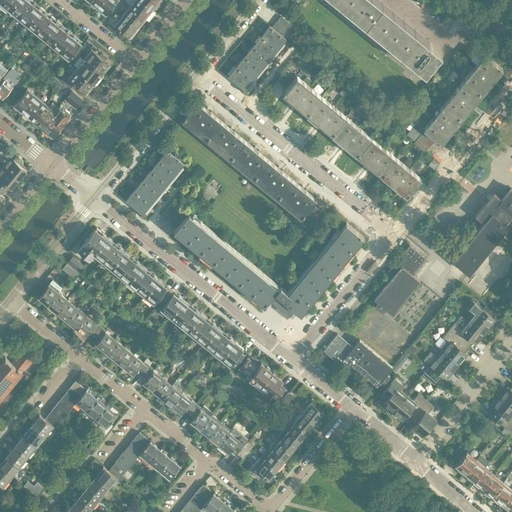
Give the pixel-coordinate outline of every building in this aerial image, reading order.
[(0,0),(0,2),(9,9),(16,0),(0,0)] [(16,0),(9,9),(17,16),(30,1),(28,0),(16,0)] [(101,0),(95,8),(101,12),(102,10),(105,13),(112,5),(115,1),(115,0),(101,0)] [(154,8),(144,0),(133,0),(130,5),(144,17),(147,14),(149,15),(154,8)] [(144,0),(154,8),(159,2),(157,1),(157,0),(144,0)] [(426,41),(384,7),(375,0),(329,0),(415,70),(419,65),(424,70),(441,50),(428,39),(426,41)] [(32,3),(30,1),(17,16),(26,23),(40,6),(34,1),(32,3)] [(144,17),(130,5),(122,14),(139,27),(144,21),(142,20),(144,17)] [(45,10),(40,6),(26,23),(35,31),(47,15),(43,12),(45,10)] [(139,27),(122,14),(115,24),(129,35),(132,32),(134,34),(139,27)] [(49,17),(47,15),(35,31),(43,37),(57,20),(51,15),(49,17)] [(281,16),(272,27),(283,36),(292,25),(281,16)] [(62,24),(57,20),(43,37),(52,44),(64,29),(61,26),(62,24)] [(244,89),(278,48),(286,38),(283,36),(272,27),(269,24),(227,75),(234,81),(233,83),(238,87),(240,85),(244,89)] [(66,31),(64,29),(52,44),(60,51),(74,34),(68,29),(66,31)] [(79,38),(74,34),(60,51),(68,58),(81,43),(78,40),(79,38)] [(109,63),(98,53),(99,51),(92,45),(84,55),(85,55),(83,58),(84,58),(100,71),(100,72),(102,73),(102,72),(109,63)] [(485,53),(464,78),(481,92),(502,68),(502,67),(485,53)] [(42,60),(36,55),(24,70),(31,75),(40,64),(42,60)] [(84,58),(77,67),(94,82),(95,83),(102,73),(100,72),(100,71),(84,58)] [(18,81),(15,78),(19,73),(12,67),(3,78),(4,79),(0,84),(0,95),(2,98),(13,86),(18,81)] [(65,75),(61,80),(70,87),(74,82),(86,91),(94,82),(77,67),(76,67),(68,77),(65,75)] [(286,69),(277,80),(282,84),(291,73),(286,69)] [(291,73),(282,84),(286,87),(295,76),(291,73)] [(295,76),(286,87),(282,93),(283,93),(307,113),(321,95),(297,75),(295,76)] [(464,78),(444,102),(461,117),(481,92),(464,78)] [(16,108),(22,113),(37,95),(27,88),(14,104),(17,106),(16,108)] [(81,98),(72,91),(70,93),(70,92),(67,95),(68,96),(66,98),(75,105),(81,98)] [(37,95),(22,113),(28,118),(30,116),(33,119),(46,103),(37,95)] [(346,116),(321,95),(307,113),(332,133),(346,116)] [(183,118),(206,137),(220,119),(197,100),(197,99),(182,118),(183,118)] [(423,127),(425,129),(436,138),(441,142),(441,141),(461,117),(444,102),(423,127)] [(46,103),(33,119),(36,121),(34,123),(40,128),(55,110),(46,103)] [(55,110),(40,128),(49,136),(53,135),(71,113),(60,104),(55,110)] [(371,136),(346,116),(332,133),(357,153),(371,136)] [(244,139),(220,119),(206,137),(230,157),(244,139)] [(414,140),(421,132),(413,125),(406,134),(414,140)] [(436,138),(425,129),(421,133),(432,142),(435,138),(436,138)] [(432,142),(421,133),(417,138),(428,147),(432,142)] [(396,156),(371,136),(357,153),(382,174),(396,156)] [(428,147),(417,138),(414,142),(425,151),(428,147)] [(268,158),(244,139),(230,157),(253,176),(268,158)] [(142,213),(176,173),(184,162),(167,148),(167,149),(126,199),(125,199),(142,213)] [(421,177),(396,156),(382,174),(406,194),(406,195),(421,177)] [(11,157),(3,166),(19,179),(26,170),(21,166),(23,164),(22,159),(19,157),(15,157),(13,159),(11,157)] [(292,178),(268,158),(253,176),(277,196),(292,178)] [(19,179),(3,166),(0,170),(0,185),(3,188),(6,184),(11,188),(19,179)] [(315,197),(292,178),(277,196),(301,215),(300,215),(301,216),(303,213),(311,203),(316,197),(315,197)] [(484,222),(453,259),(469,272),(507,225),(505,223),(511,215),(511,214),(511,188),(502,199),(493,192),(488,199),(486,198),(483,202),(484,202),(474,215),(484,222)] [(161,214),(177,227),(186,216),(170,203),(161,214)] [(316,207),(311,203),(303,213),(307,217),(316,207)] [(321,211),(316,207),(307,217),(312,221),(321,211)] [(289,293),(280,285),(281,285),(280,285),(278,287),(189,213),(189,212),(186,216),(177,227),(174,230),(174,231),(175,230),(180,234),(264,303),(263,304),(264,305),(270,297),(279,305),(283,300),(295,309),(300,314),(301,313),(300,313),(363,237),(364,237),(346,222),(346,223),(289,293)] [(96,227),(95,228),(89,235),(90,235),(88,237),(88,236),(85,240),(78,249),(89,258),(93,253),(108,236),(107,236),(106,237),(104,236),(106,234),(103,232),(101,234),(100,232),(101,231),(96,227)] [(108,236),(93,253),(102,260),(114,244),(111,242),(112,239),(108,236)] [(118,247),(114,244),(102,260),(110,267),(124,250),(120,246),(118,247)] [(409,244),(388,271),(393,275),(374,298),(378,301),(375,304),(382,310),(385,307),(393,313),(420,280),(412,274),(426,258),(409,244)] [(129,253),(124,250),(110,267),(118,274),(131,258),(128,255),(129,253)] [(72,255),(68,261),(80,271),(84,265),(72,255)] [(135,261),(131,258),(118,274),(127,281),(141,263),(137,260),(135,261)] [(75,270),(66,263),(62,268),(71,275),(75,270)] [(146,267),(141,263),(127,281),(136,288),(149,272),(145,269),(146,267)] [(152,275),(149,272),(136,288),(144,295),(158,277),(154,274),(152,275)] [(167,292),(163,289),(166,286),(162,283),(163,281),(158,277),(144,295),(157,305),(167,292)] [(38,296),(48,304),(58,291),(62,287),(52,279),(49,284),(48,284),(38,296)] [(94,285),(89,291),(92,294),(97,288),(94,285)] [(58,291),(48,304),(57,312),(67,299),(58,291)] [(169,315),(184,298),(179,294),(177,295),(173,292),(171,295),(167,292),(157,305),(169,315)] [(184,298),(169,315),(178,322),(191,306),(187,304),(188,301),(184,298)] [(67,299),(57,312),(66,319),(77,306),(67,299)] [(112,312),(118,305),(111,299),(105,306),(112,312)] [(295,309),(283,300),(279,305),(278,307),(289,316),(295,309)] [(473,313),(467,320),(483,334),(491,324),(489,322),(493,317),(473,300),(466,308),(473,313)] [(77,306),(66,319),(75,327),(86,314),(77,306)] [(194,309),(191,306),(178,322),(187,329),(201,312),(196,308),(194,309)] [(205,315),(201,312),(187,329),(195,336),(208,320),(204,317),(205,315)] [(86,314),(75,327),(85,335),(88,331),(93,335),(101,325),(96,321),(95,322),(86,314)] [(211,323),(208,320),(195,336),(204,343),(218,326),(213,322),(211,323)] [(483,334),(467,320),(461,327),(454,322),(448,329),(469,346),(473,342),(475,343),(483,334)] [(106,330),(101,325),(93,335),(98,339),(95,343),(104,350),(115,338),(105,330),(106,330)] [(222,329),(218,326),(204,343),(212,350),(225,334),(221,331),(222,329)] [(469,346),(448,329),(436,344),(442,349),(459,363),(467,353),(465,351),(469,346)] [(151,332),(146,338),(149,341),(154,335),(151,332)] [(359,338),(353,346),(337,333),(324,349),(350,371),(354,366),(377,385),(380,381),(383,384),(390,376),(386,374),(393,366),(359,338)] [(228,337),(225,334),(212,350),(220,357),(235,340),(230,336),(228,337)] [(115,338),(104,350),(114,358),(124,346),(115,338)] [(243,354),(240,351),(242,348),(239,345),(239,343),(235,340),(220,357),(229,364),(227,366),(231,370),(235,364),(243,355),(243,354)] [(124,346),(114,358),(123,366),(133,353),(124,346)] [(451,373),(459,363),(442,349),(437,356),(430,351),(423,359),(444,376),(449,371),(451,373)] [(0,399),(1,400),(1,399),(0,399),(4,394),(5,394),(6,394),(5,393),(9,388),(10,389),(10,388),(9,388),(13,383),(14,384),(15,383),(14,382),(32,360),(21,351),(11,362),(6,358),(6,357),(5,356),(4,357),(0,353),(0,399)] [(401,356),(405,359),(409,354),(406,351),(401,356)] [(133,353),(123,366),(133,374),(136,370),(141,374),(149,364),(144,360),(143,361),(133,353)] [(172,359),(175,361),(180,356),(177,353),(172,359)] [(247,359),(243,355),(235,364),(247,374),(245,377),(258,387),(271,371),(270,370),(270,369),(267,366),(266,366),(261,362),(258,366),(256,365),(256,364),(255,364),(248,358),(247,359)] [(180,356),(175,361),(179,364),(183,358),(180,356)] [(392,368),(395,371),(400,365),(396,362),(392,368)] [(153,368),(149,364),(141,374),(146,378),(143,381),(152,389),(162,377),(153,369),(153,368)] [(272,371),(271,371),(258,387),(270,397),(272,395),(277,399),(285,389),(284,388),(284,389),(280,386),(280,385),(279,385),(277,384),(281,379),(277,375),(277,374),(273,371),(272,371)] [(391,411),(406,393),(399,388),(404,381),(396,374),(379,395),(384,399),(382,402),(386,405),(385,406),(391,411)] [(162,377),(152,389),(162,397),(172,385),(162,377)] [(432,382),(437,386),(441,381),(436,377),(432,382)] [(75,380),(70,386),(81,395),(86,388),(75,380)] [(172,385),(162,397),(171,405),(181,392),(172,385)] [(511,385),(509,388),(507,387),(499,396),(511,406),(511,385)] [(70,386),(67,391),(77,399),(81,395),(70,386)] [(86,387),(86,388),(81,395),(77,399),(76,401),(86,409),(96,396),(86,388),(87,388),(86,387)] [(289,390),(284,396),(290,400),(294,394),(289,390)] [(67,391),(63,395),(73,404),(76,401),(77,399),(67,391)] [(181,392),(171,405),(181,412),(184,408),(189,413),(196,403),(191,399),(191,400),(181,392)] [(409,420),(426,399),(418,393),(413,399),(406,393),(391,411),(397,416),(398,414),(402,418),(404,416),(409,420)] [(63,395),(59,400),(69,409),(73,404),(63,395)] [(96,395),(96,396),(86,409),(96,417),(106,404),(103,402),(104,400),(101,398),(100,400),(96,397),(97,396),(96,395)] [(284,396),(279,402),(285,406),(290,400),(284,396)] [(511,418),(510,417),(511,413),(511,406),(499,396),(491,406),(493,408),(489,413),(492,415),(498,420),(510,430),(511,427),(511,418)] [(433,405),(426,399),(409,420),(413,424),(412,426),(416,429),(414,431),(422,437),(429,428),(428,427),(435,418),(428,412),(433,405)] [(59,400),(55,405),(66,413),(69,409),(59,400)] [(311,401),(303,411),(315,422),(315,421),(315,420),(317,418),(318,418),(323,411),(322,410),(321,411),(311,403),(311,402),(311,401)] [(200,428),(212,414),(213,412),(204,404),(201,407),(196,403),(189,413),(194,416),(190,420),(200,428)] [(107,404),(106,404),(96,417),(102,422),(96,428),(104,435),(113,425),(109,422),(117,412),(118,411),(112,406),(110,408),(106,405),(107,404)] [(55,405),(51,409),(62,418),(66,413),(55,405)] [(51,409),(45,418),(53,424),(52,425),(55,427),(62,418),(51,409)] [(315,422),(303,411),(295,420),(307,431),(308,430),(307,430),(309,427),(310,428),(315,422)] [(39,414),(32,424),(44,434),(52,425),(53,424),(45,418),(39,413),(39,414)] [(209,436),(221,421),(212,414),(200,428),(209,436)] [(498,420),(492,415),(489,418),(495,424),(498,420)] [(307,431),(295,420),(287,430),(300,440),(300,439),(302,437),(307,431)] [(219,443),(229,431),(230,429),(221,421),(209,436),(219,443)] [(31,424),(23,434),(36,445),(44,434),(32,424),(31,423),(30,424),(31,424)] [(300,440),(287,430),(284,427),(276,437),(280,439),(292,450),(292,449),(294,446),(295,446),(300,440)] [(139,431),(134,438),(144,446),(150,440),(149,440),(139,431)] [(229,431),(219,443),(228,451),(230,450),(229,449),(231,448),(236,452),(244,442),(239,438),(238,439),(229,431)] [(23,434),(15,444),(28,454),(36,445),(23,434),(23,433),(22,434),(23,434)] [(134,438),(130,442),(141,451),(144,446),(134,438)] [(150,439),(149,440),(150,440),(144,446),(141,451),(139,453),(149,461),(159,448),(150,440),(150,439)] [(292,450),(280,439),(272,449),(284,459),(285,459),(284,458),(286,456),(287,456),(292,450)] [(130,442),(126,447),(137,455),(139,453),(141,451),(130,442)] [(15,445),(7,454),(20,464),(28,454),(15,444),(14,443),(14,444),(15,445)] [(246,443),(238,453),(243,457),(251,447),(246,443)] [(126,447),(123,452),(133,460),(137,455),(126,447)] [(160,447),(159,448),(149,461),(159,469),(169,456),(160,448),(161,448),(160,447)] [(284,459),(272,449),(264,458),(276,469),(277,468),(276,467),(279,465),(284,459)] [(457,462),(464,454),(460,450),(453,458),(457,462)] [(463,473),(476,458),(467,450),(464,454),(457,462),(454,466),(463,473)] [(123,452),(119,456),(129,465),(133,460),(123,452)] [(481,452),(478,456),(487,463),(490,459),(481,452)] [(7,455),(1,461),(0,462),(0,465),(12,475),(20,464),(7,454),(6,454),(7,455)] [(170,456),(169,456),(159,469),(169,477),(169,478),(181,464),(180,463),(180,464),(170,457),(171,456),(170,455),(170,456)] [(119,456),(115,461),(126,470),(129,465),(119,456)] [(276,469),(264,458),(261,456),(249,470),(258,478),(262,473),(267,477),(266,477),(268,479),(269,477),(271,475),(276,469)] [(476,458),(463,473),(472,481),(485,465),(476,458)] [(115,461),(108,469),(117,476),(116,476),(118,478),(126,470),(115,461)] [(0,492),(1,493),(6,487),(3,485),(12,475),(0,465),(0,492)] [(94,475),(95,476),(108,486),(116,476),(117,476),(108,469),(103,465),(102,465),(103,466),(95,476),(95,475),(94,475)] [(485,465),(472,481),(481,488),(494,473),(485,465)] [(494,473),(481,488),(491,496),(503,480),(494,473)] [(86,485),(100,496),(108,486),(95,476),(87,486),(86,485)] [(27,480),(24,485),(36,494),(43,486),(37,481),(34,485),(27,480)] [(511,487),(503,480),(491,496),(500,503),(511,488),(511,487)] [(203,483),(198,490),(208,498),(213,492),(203,483)] [(78,496),(79,496),(91,506),(100,496),(86,485),(86,486),(87,486),(81,493),(79,496),(78,495),(78,496)] [(511,488),(500,503),(509,511),(511,506),(511,488)] [(198,490),(194,494),(204,503),(208,498),(198,490)] [(213,511),(223,500),(213,492),(214,491),(213,492),(208,498),(204,503),(203,504),(200,507),(205,511),(213,511)] [(204,503),(194,494),(190,499),(200,507),(203,504),(204,503)] [(78,496),(70,506),(77,511),(86,511),(91,506),(79,496),(78,496)] [(190,499),(186,504),(196,511),(200,507),(190,499)] [(224,499),(223,500),(213,511),(230,511),(234,508),(234,507),(233,508),(227,503),(224,500),(224,499)]
